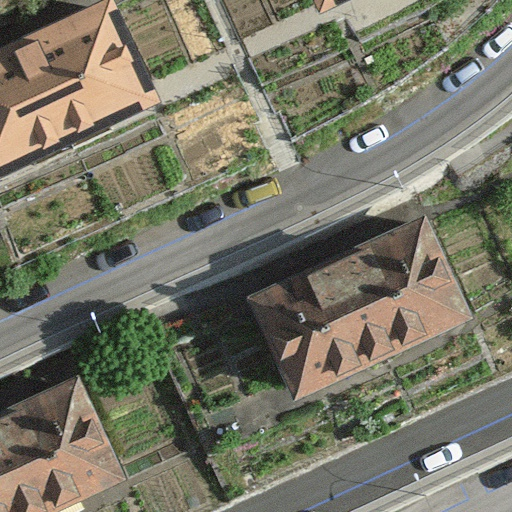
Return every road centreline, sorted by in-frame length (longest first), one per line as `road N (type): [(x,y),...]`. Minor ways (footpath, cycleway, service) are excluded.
road 1 (residential): [(0,336),(432,132),(511,63)]
road 2 (residential): [(284,511),(511,403)]
